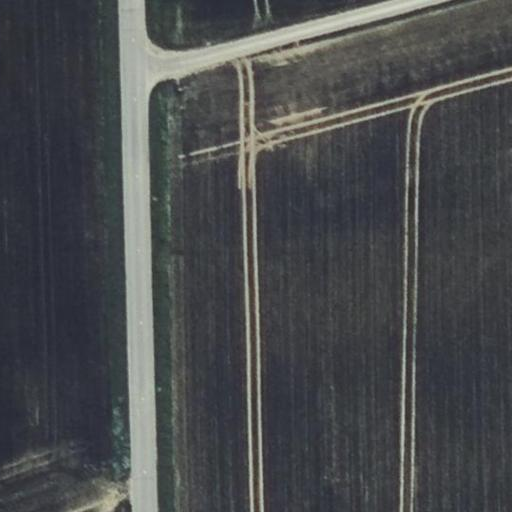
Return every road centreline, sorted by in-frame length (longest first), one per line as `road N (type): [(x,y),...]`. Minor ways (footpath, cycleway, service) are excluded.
road 1 (tertiary): [(135,74),(146,511)]
road 2 (unclassified): [(135,74),(413,0)]
